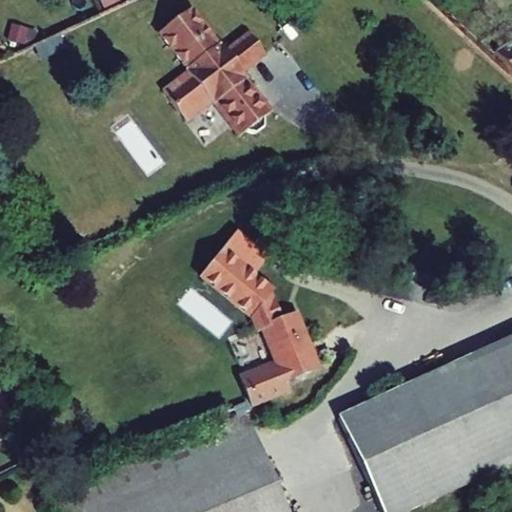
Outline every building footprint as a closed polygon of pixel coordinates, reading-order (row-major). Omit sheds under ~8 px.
[(264,119),(270,114),(245,81),(247,80),(241,72),(247,68),(232,48),(226,52),(220,44),(218,46),(191,10),(160,34),(188,69),(186,71),(188,74),(164,93),(186,122),(210,103),(212,106),(214,105),(240,137),(245,133),(255,135),(263,129),(264,119)] [(511,24),(479,44),(492,56),(511,44),(511,24)] [(32,46),(36,31),(12,25),(8,40),(32,46)] [(232,48),(247,68),(264,55),(249,35),(232,48)] [(511,44),(492,56),(511,74),(511,44)] [(228,300),(263,285),(248,272),(262,255),(236,235),(222,253),(221,252),(201,278),(228,300)] [(273,292),(263,285),(228,300),(252,319),(258,333),(261,332),(282,384),(317,370),(296,316),(280,323),(270,296),(273,292)] [(379,511),(407,511),(511,464),(511,339),(337,419),(379,511)] [(287,511),(245,413),(49,497),(54,511),(287,511)]
